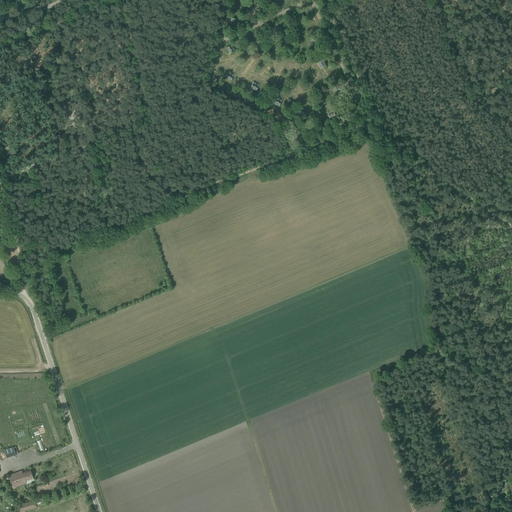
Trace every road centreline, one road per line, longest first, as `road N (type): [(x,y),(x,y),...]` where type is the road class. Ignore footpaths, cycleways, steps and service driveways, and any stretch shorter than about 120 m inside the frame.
road 1 (unclassified): [(339,0),(324,6),(375,124),(173,195),(122,0)]
road 2 (unclassified): [(95,511),(25,296),(0,289)]
road 3 (track): [(511,135),(426,54),(423,0)]
road 4 (track): [(149,111),(0,175)]
